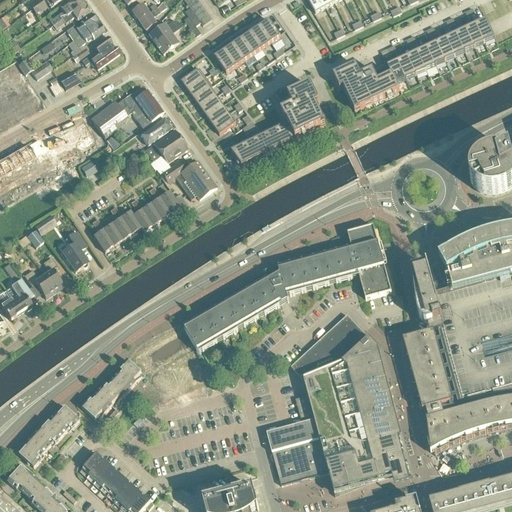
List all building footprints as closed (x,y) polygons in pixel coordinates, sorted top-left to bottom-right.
[(48,0),(44,3),(50,11),(65,0),(48,0)] [(49,24),(53,29),(84,7),(79,0),(75,0),(60,11),(63,14),(59,18),(59,19),(58,20),(57,19),(49,24)] [(122,0),(123,0),(128,8),(140,0),(122,0)] [(194,0),(187,6),(190,10),(199,4),(196,0),(194,0)] [(231,0),(234,5),(234,4),(237,9),(247,4),(244,0),(231,0)] [(325,12),(318,0),(308,0),(307,1),(315,17),(325,12)] [(334,7),(329,0),(318,0),(325,12),(334,7)] [(46,9),(40,1),(29,8),(35,17),(46,9)] [(190,10),(191,12),(193,15),(202,9),(199,4),(190,10)] [(154,14),(140,24),(147,34),(157,27),(153,21),(157,19),(167,11),(162,6),(163,6),(163,5),(158,11),(154,14)] [(84,7),(53,29),(56,32),(64,26),(65,27),(74,21),(76,24),(77,23),(78,24),(90,15),(84,7)] [(133,15),(140,24),(154,14),(153,13),(150,16),(143,7),(133,15)] [(202,9),(193,15),(196,20),(206,13),(202,9)] [(222,12),(225,17),(231,14),(229,9),(222,12)] [(186,15),(189,20),(196,30),(201,26),(200,25),(196,20),(193,15),(191,12),(186,15)] [(206,13),(196,20),(200,25),(209,18),(206,13)] [(66,34),(73,44),(87,34),(85,32),(95,25),(95,26),(97,24),(92,18),(81,26),(82,28),(76,32),(74,28),(66,34)] [(200,25),(201,26),(203,29),(212,23),(209,18),(200,25)] [(196,30),(189,20),(184,24),(190,32),(188,34),(195,42),(201,37),(196,30)] [(150,39),(157,49),(173,37),(183,30),(182,29),(181,27),(179,26),(177,25),(173,24),(169,24),(168,22),(162,27),(163,29),(150,39)] [(495,42),(486,23),(476,28),(485,47),(485,46),(495,42)] [(71,55),(74,59),(83,52),(81,49),(92,41),(93,43),(104,35),(97,24),(95,26),(95,25),(85,32),(87,34),(73,44),(68,48),(73,54),(71,55)] [(282,43),(270,24),(260,31),(273,49),(282,43)] [(485,47),(476,28),(466,32),(475,51),(475,50),(485,47)] [(273,49),(260,31),(251,37),(263,53),(271,47),(273,49)] [(475,51),(466,32),(456,37),(465,56),(466,56),(465,55),(475,51)] [(173,37),(157,49),(164,58),(180,47),(173,37)] [(263,53),(251,37),(242,43),(254,59),(263,53)] [(465,56),(456,37),(446,42),(455,61),(456,60),(455,60),(465,56)] [(82,64),(85,69),(89,66),(113,49),(111,45),(110,44),(109,42),(108,42),(107,40),(93,50),(96,54),(82,64)] [(415,50),(413,47),(410,41),(406,43),(411,52),(415,50)] [(455,61),(446,42),(436,46),(446,65),(446,64),(455,61)] [(43,56),(56,49),(53,43),(40,49),(43,56)] [(254,59),(242,43),(233,49),(245,66),(254,59)] [(5,50),(11,58),(12,57),(13,58),(20,52),(14,44),(5,50)] [(446,65),(436,46),(427,51),(436,70),(436,69),(446,65)] [(113,49),(89,66),(92,70),(94,69),(97,73),(119,57),(118,56),(118,54),(117,53),(116,52),(113,49)] [(245,66),(233,49),(225,55),(236,72),(245,66)] [(85,51),(83,52),(74,59),(72,60),(76,66),(89,57),(85,51)] [(280,60),(285,56),(282,51),(277,55),(280,60)] [(436,70),(427,51),(417,55),(426,75),(426,74),(436,70)] [(236,72),(225,55),(215,61),(227,78),(236,72)] [(426,75),(417,55),(407,60),(416,79),(417,79),(416,78),(426,75)] [(416,79),(407,60),(397,65),(407,84),(407,83),(416,79)] [(18,68),(26,78),(32,74),(25,63),(18,68)] [(46,64),(41,68),(47,76),(50,73),(49,72),(50,70),(46,64)] [(407,84),(397,65),(387,69),(391,78),(392,78),(396,88),(397,87),(407,84)] [(85,69),(84,70),(88,74),(92,71),(92,70),(89,66),(85,69)] [(41,68),(36,71),(42,79),(47,76),(41,68)] [(356,68),(333,79),(340,93),(344,91),(352,109),(358,107),(360,112),(400,94),(397,88),(396,88),(392,78),(391,78),(363,91),(360,84),(362,82),(365,87),(377,82),(373,73),(361,79),(356,68)] [(42,79),(36,71),(31,75),(37,83),(42,79)] [(188,94),(206,81),(200,72),(181,85),(188,94)] [(74,77),(60,85),(66,95),(79,86),(74,77)] [(55,81),(49,85),(52,89),(54,88),(58,85),(55,81)] [(211,91),(213,90),(206,81),(188,94),(194,103),(211,91)] [(58,85),(54,88),(59,97),(64,95),(58,85)] [(15,86),(11,88),(23,109),(33,104),(24,89),(18,92),(18,90),(18,91),(17,89),(15,86)] [(11,96),(6,99),(14,115),(23,109),(11,88),(7,90),(9,93),(10,95),(11,96)] [(59,97),(54,88),(52,89),(49,90),(55,100),(59,97)] [(302,121),(232,155),(242,170),(322,131),(319,125),(323,124),(316,110),(320,108),(311,90),(289,101),(294,111),(282,117),(286,125),(298,120),(295,114),(297,112),(302,121)] [(119,126),(126,120),(131,117),(142,132),(163,118),(147,95),(146,95),(144,92),(140,91),(117,107),(93,126),(104,141),(121,129),(119,126)] [(201,112),(217,100),(211,91),(194,103),(201,112)] [(0,110),(5,120),(14,115),(6,99),(1,102),(0,101),(0,110)] [(207,121),(223,109),(217,100),(201,112),(207,121)] [(213,129),(230,118),(223,109),(207,121),(213,129)] [(220,138),(236,127),(230,118),(213,129),(220,138)] [(140,138),(148,149),(172,132),(170,130),(171,129),(169,126),(168,127),(164,121),(140,138)] [(75,129),(71,131),(82,149),(96,141),(86,123),(83,124),(81,123),(76,126),(75,129)] [(59,138),(57,139),(67,157),(82,149),(71,131),(67,134),(65,132),(60,135),(59,138)] [(145,155),(152,164),(181,143),(174,134),(153,149),(145,155)] [(39,145),(35,148),(45,166),(59,158),(59,157),(51,143),(49,140),(47,141),(45,140),(39,143),(39,145)] [(113,141),(107,145),(112,153),(118,149),(113,141)] [(181,143),(152,164),(159,173),(167,167),(188,152),(181,143)] [(23,155),(21,156),(31,174),(45,166),(35,148),(31,150),(28,149),(23,152),(23,155)] [(499,198),(505,196),(507,195),(510,193),(511,191),(511,163),(510,157),(510,154),(498,161),(497,157),(492,158),(488,159),(483,161),(481,162),(480,164),(476,166),(475,168),(474,169),(473,171),(472,173),(471,176),(470,177),(470,179),(470,181),(470,183),(470,184),(471,186),(472,187),(472,189),(473,190),(475,192),(476,193),(478,194),(479,195),(481,196),(482,197),(484,197),(486,198),(490,199),(492,199),(497,198),(499,198)] [(11,161),(7,164),(17,181),(31,174),(21,156),(19,157),(17,156),(11,159),(11,161)] [(0,183),(3,189),(17,181),(7,164),(3,166),(1,165),(0,165),(0,183)] [(181,164),(162,177),(169,186),(176,181),(190,203),(195,201),(194,200),(196,199),(199,203),(216,191),(197,165),(187,172),(181,164)] [(81,171),(88,181),(97,174),(91,165),(81,171)] [(75,170),(35,192),(39,198),(79,176),(75,170)] [(150,207),(161,224),(179,212),(168,195),(159,201),(155,204),(150,207)] [(141,232),(140,232),(143,236),(161,224),(150,207),(141,213),(137,216),(132,219),(141,232)] [(116,224),(111,227),(122,244),(140,232),(141,232),(132,219),(130,215),(121,221),(116,224)] [(34,229),(39,237),(54,227),(49,219),(34,229)] [(103,233),(98,236),(93,239),(104,256),(122,244),(111,227),(103,233)] [(184,330),(194,347),(194,348),(196,354),(198,354),(199,356),(288,305),(289,305),(287,300),(360,280),(366,303),(392,296),(374,229),(348,236),(352,253),(350,254),(349,251),(278,270),(280,277),(269,284),(268,281),(184,330)] [(28,240),(36,252),(44,246),(36,234),(28,240)] [(64,263),(68,268),(69,267),(75,276),(82,271),(83,272),(85,272),(86,271),(87,269),(87,268),(88,267),(80,255),(86,250),(76,235),(65,243),(70,250),(62,256),(66,262),(64,263)] [(511,235),(507,236),(502,237),(494,239),(488,240),(484,242),(478,244),(471,247),(466,249),(461,251),(457,253),(451,257),(445,261),(441,263),(440,264),(449,276),(455,290),(447,292),(434,296),(427,269),(426,269),(427,270),(413,274),(413,273),(412,273),(418,316),(418,317),(418,318),(418,319),(419,320),(420,323),(421,324),(423,326),(424,327),(426,328),(427,329),(428,328),(430,336),(403,344),(405,351),(407,358),(409,365),(413,379),(415,386),(417,393),(420,405),(421,410),(423,414),(426,413),(428,423),(427,423),(431,456),(435,454),(435,458),(436,459),(440,456),(448,452),(447,452),(448,452),(460,447),(460,446),(461,446),(473,442),(473,441),(474,441),(474,442),(480,440),(486,438),(486,437),(487,437),(487,438),(500,434),(511,432),(511,235)] [(17,245),(23,252),(31,245),(26,239),(17,245)] [(49,275),(43,279),(55,296),(64,290),(54,275),(59,272),(51,261),(43,266),(49,275)] [(55,296),(43,279),(38,283),(32,274),(24,279),(32,291),(36,288),(46,302),(55,296)] [(8,297),(10,300),(20,316),(25,313),(26,315),(32,311),(30,309),(31,309),(28,304),(34,299),(30,295),(21,283),(11,291),(13,294),(8,297)] [(20,316),(10,300),(3,305),(0,300),(0,308),(10,323),(20,316)] [(342,323),(291,370),(304,385),(308,398),(308,399),(329,476),(335,500),(337,499),(371,485),(392,480),(393,484),(395,490),(410,486),(408,476),(398,442),(401,441),(392,406),(390,396),(390,390),(379,353),(362,335),(349,321),(347,319),(342,323)] [(211,408),(208,403),(210,402),(205,396),(204,396),(201,391),(203,390),(199,384),(197,385),(194,379),(196,379),(192,372),(190,373),(187,368),(189,367),(188,365),(180,370),(164,342),(150,350),(153,353),(139,361),(152,383),(164,376),(164,375),(166,374),(196,426),(216,414),(212,407),(211,408)] [(142,380),(140,379),(142,377),(128,364),(120,372),(121,374),(108,389),(106,388),(91,404),(90,402),(82,411),(96,424),(98,422),(100,423),(114,407),(116,409),(142,380)] [(279,434),(268,437),(275,466),(279,481),(282,489),(301,484),(310,481),(329,476),(308,399),(296,402),(298,410),(302,426),(305,425),(306,427),(303,428),(287,432),(279,434)] [(42,463),(40,461),(54,446),(56,447),(70,431),(72,433),(80,424),(66,411),(64,413),(62,412),(48,428),(46,426),(20,455),(22,457),(20,459),(34,472),(42,463)] [(184,453),(183,452),(187,448),(188,449),(194,443),(192,442),(196,438),(198,439),(199,438),(181,422),(143,463),(160,479),(166,474),(164,472),(168,468),(170,469),(175,463),(174,462),(178,458),(179,459),(184,453)] [(132,453),(142,442),(133,434),(123,445),(132,453)] [(140,461),(151,450),(142,442),(132,453),(140,461)] [(83,473),(90,479),(104,462),(98,456),(83,473)] [(90,479),(97,485),(111,469),(109,468),(110,467),(104,462),(90,479)] [(97,485),(103,491),(117,474),(113,470),(113,471),(111,469),(97,485)] [(66,511),(52,499),(54,497),(25,471),(23,473),(21,471),(8,485),(17,493),(19,492),(34,506),(32,507),(37,511),(66,511)] [(103,491),(110,497),(124,481),(122,480),(123,479),(117,474),(103,491)] [(110,497),(117,503),(131,487),(126,482),(126,483),(124,481),(110,497)] [(511,511),(511,483),(509,484),(490,489),(490,488),(459,497),(460,497),(436,504),(430,505),(431,511),(511,511)] [(117,503),(123,509),(137,493),(136,492),(136,491),(131,487),(117,503)] [(253,492),(203,506),(204,511),(257,511),(259,511),(253,492)] [(123,509),(126,511),(132,511),(144,499),(140,495),(139,495),(137,493),(123,509)] [(144,499),(132,511),(145,511),(146,511),(150,511),(154,508),(144,499)] [(396,511),(419,511),(419,509),(417,503),(412,505),(410,505),(398,509),(396,509),(396,511)]
